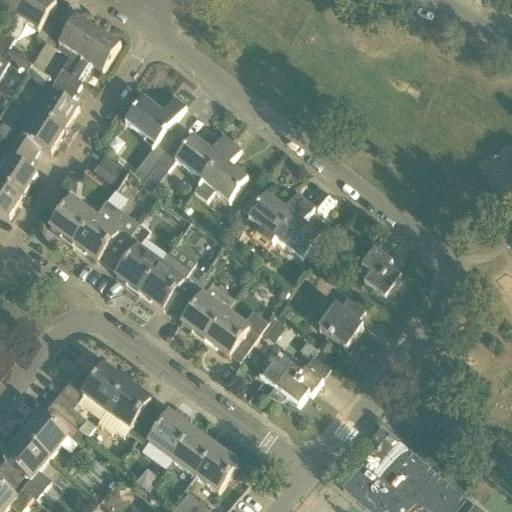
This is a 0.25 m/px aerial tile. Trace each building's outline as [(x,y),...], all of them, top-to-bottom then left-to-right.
[(0,0),(0,11),(18,23),(18,22),(32,0),(0,0)] [(42,0),(32,0),(18,22),(28,28),(40,36),(38,39),(48,45),(60,26),(51,20),(57,9),(42,0)] [(100,37),(78,23),(71,33),(60,26),(48,45),(47,48),(71,63),(63,75),(72,81),(100,37)] [(0,49),(10,56),(17,45),(8,39),(0,33),(0,49)] [(104,79),(122,51),(100,37),(72,81),(63,75),(56,86),(77,99),(84,88),(83,88),(93,72),(104,79)] [(0,64),(3,67),(4,66),(12,71),(13,70),(27,79),(33,70),(10,56),(0,49),(0,64)] [(67,138),(81,116),(70,109),(77,99),(56,86),(49,96),(53,98),(39,120),(67,138)] [(157,150),(187,111),(176,102),(164,118),(144,103),(126,126),(157,150)] [(52,160),(67,138),(39,120),(25,141),(22,139),(15,150),(35,163),(42,153),(52,160)] [(177,165),(194,179),(203,185),(233,147),(224,140),(213,156),(194,141),(188,149),(178,141),(163,161),(159,167),(170,175),(177,165)] [(231,207),(249,184),(230,170),(243,154),(233,147),(203,185),(201,189),(196,196),(208,205),(215,195),(231,207)] [(0,186),(25,202),(39,180),(28,174),(35,163),(15,150),(7,161),(11,163),(0,180),(0,186)] [(149,179),(159,167),(163,161),(153,154),(133,181),(143,188),(144,186),(149,179)] [(122,187),(130,178),(107,160),(99,169),(122,187)] [(160,188),(149,179),(144,186),(155,194),(160,188)] [(0,217),(10,224),(25,202),(0,186),(0,217)] [(277,242),(306,204),(298,198),(286,213),(268,199),(251,221),(268,235),(263,241),(272,248),(277,242)] [(75,250),(96,222),(73,204),(51,233),(75,250)] [(306,264),(322,241),(304,228),(316,212),(306,204),(277,242),(287,250),(306,264)] [(113,267),(140,231),(108,207),(96,222),(75,250),(98,267),(100,265),(103,260),(113,267)] [(141,298),(162,269),(139,253),(150,238),(140,231),(113,267),(122,274),(118,279),(117,280),(141,298)] [(386,305),(403,284),(391,275),(394,270),(376,257),(353,286),(359,290),(362,287),(386,305)] [(192,277),(169,260),(162,269),(141,298),(164,315),(165,313),(169,308),(178,315),(203,282),(205,278),(196,271),(192,277)] [(207,346),(228,318),(227,317),(235,307),(203,282),(178,315),(188,322),(184,327),(183,328),(207,346)] [(347,356),(354,347),(364,333),(337,313),(320,336),(347,356)] [(269,329),(254,317),(244,330),(228,318),(207,346),(229,363),(231,360),(235,356),(244,363),(265,335),(269,329)] [(287,379),(276,370),(265,384),(277,393),(276,393),(276,394),(273,398),(284,406),(287,401),(300,412),(310,399),(313,401),(324,386),(307,373),(302,379),(293,372),(287,379)] [(107,418),(129,388),(105,371),(84,400),(85,401),(84,401),(107,418)] [(56,415),(79,434),(87,425),(74,414),(84,401),(85,401),(84,400),(69,388),(58,402),(63,405),(56,415)] [(138,445),(157,419),(147,412),(152,405),(129,388),(107,418),(130,435),(129,438),(138,445)] [(69,442),(72,444),(79,434),(56,415),(48,424),(44,420),(42,418),(23,441),(49,463),(61,449),(62,450),(69,442)] [(194,436),(170,419),(165,426),(157,419),(138,445),(148,452),(150,449),(173,465),(194,436)] [(87,425),(79,434),(85,439),(89,442),(97,433),(87,425)] [(195,481),(216,452),(194,436),(173,465),(195,481)] [(344,493),(366,511),(461,511),(467,506),(391,439),(389,441),(383,436),(375,445),(381,450),(344,493)] [(51,487),(38,476),(49,463),(23,441),(5,463),(6,464),(11,468),(3,477),(34,502),(37,504),(51,487)] [(220,498),(240,469),(216,452),(195,481),(220,498)] [(34,502),(3,477),(0,481),(0,511),(8,511),(10,510),(12,511),(27,511),(29,511),(27,510),(34,502)] [(204,511),(189,498),(181,507),(185,511),(204,511)]
